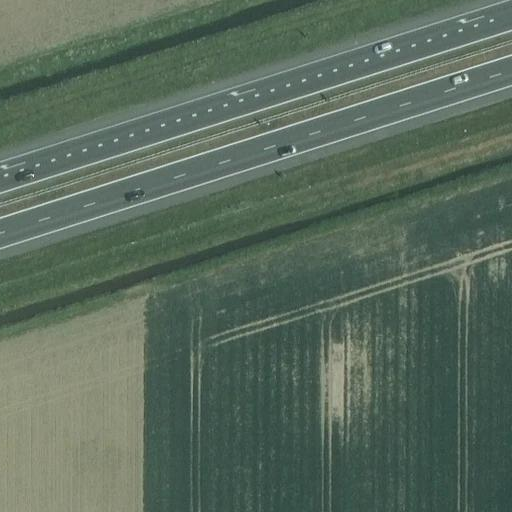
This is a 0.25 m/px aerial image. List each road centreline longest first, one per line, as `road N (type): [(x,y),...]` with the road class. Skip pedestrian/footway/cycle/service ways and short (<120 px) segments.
road 1 (motorway): [(0,234),(511,70)]
road 2 (motorway): [(511,14),(0,177)]
